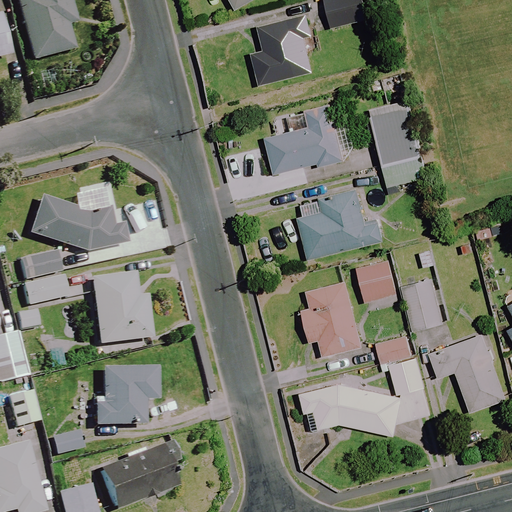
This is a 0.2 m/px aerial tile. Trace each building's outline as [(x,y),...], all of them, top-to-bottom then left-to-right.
[(71,20),(66,0),(13,0),(30,63),(71,52),(64,22),(71,20)] [(235,0),(240,8),(255,0),(235,0)] [(369,22),(363,0),(323,0),(331,30),(369,22)] [(315,74),(304,19),(258,28),(263,52),(255,54),(262,85),(315,74)] [(423,158),(410,104),(370,113),(383,167),(423,158)] [(346,162),(331,105),(308,111),(312,127),(264,140),(274,177),(319,165),(320,168),(346,162)] [(383,172),(390,197),(403,194),(400,186),(427,179),(422,162),(383,172)] [(369,221),(362,190),(333,197),(336,210),(298,220),(308,262),(383,243),(377,219),(369,221)] [(125,226),(112,222),(112,219),(115,212),(53,194),(51,202),(40,199),(29,239),(83,254),(119,248),(125,226)] [(60,276),(55,251),(23,258),(28,283),(60,276)] [(397,297),(389,262),(358,270),(366,304),(397,297)] [(135,301),(131,275),(88,281),(97,347),(148,340),(142,300),(135,301)] [(28,283),(21,284),(26,309),(65,301),(60,276),(28,283)] [(443,326),(432,280),(402,287),(412,333),(443,326)] [(362,348),(346,283),(306,293),(310,310),(302,312),(310,344),(319,342),(323,358),(362,348)] [(37,328),(34,311),(15,315),(18,331),(37,328)] [(0,385),(26,378),(15,334),(0,337),(0,385)] [(412,356),(405,335),(375,345),(382,366),(412,356)] [(507,402),(483,336),(429,355),(438,380),(456,374),(471,414),(507,402)] [(307,414),(311,432),(341,426),(395,436),(397,425),(430,417),(424,391),(417,361),(389,367),(396,397),(348,384),(296,395),(301,415),(307,414)] [(152,365),(100,370),(103,406),(92,408),(94,429),(144,424),(142,403),(156,401),(152,365)] [(38,423),(29,391),(5,398),(13,429),(38,423)] [(81,451),(77,433),(50,438),(54,457),(81,451)] [(0,511),(41,511),(25,444),(0,450),(0,511)] [(115,511),(173,492),(158,450),(98,470),(112,511),(115,511)] [(95,511),(89,486),(57,494),(61,511),(95,511)]
